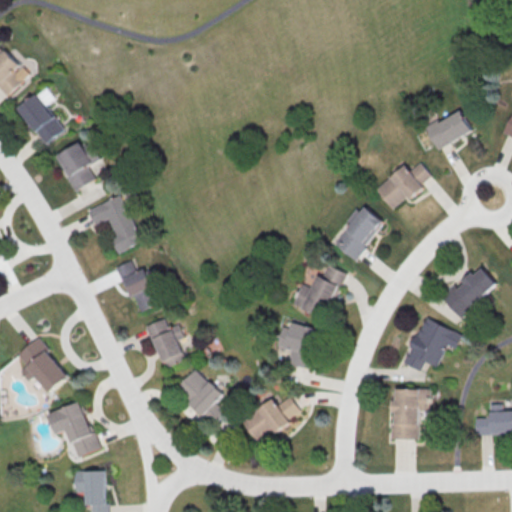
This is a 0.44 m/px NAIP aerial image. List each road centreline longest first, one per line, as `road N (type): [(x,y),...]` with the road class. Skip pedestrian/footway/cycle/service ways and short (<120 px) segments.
road 1 (residential): [(511,480),(291,491),(234,481),(182,457),(139,417),(58,247),(0,156)]
road 2 (residential): [(345,488),(345,430),(361,356),(389,294),(426,248),(495,200)]
